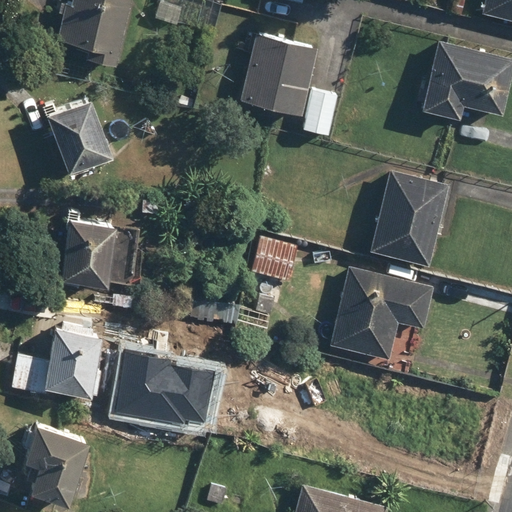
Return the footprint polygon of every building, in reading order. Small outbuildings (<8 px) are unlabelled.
[(74,0),(63,45),(118,58),(131,0),(74,0)] [(185,0),(160,0),(156,14),(179,21),(185,0)] [(511,0),(487,0),(485,9),(511,16),(511,0)] [(254,31),(239,98),(308,113),(305,129),(329,134),(339,90),(308,84),(316,44),(254,31)] [(417,104),(461,114),(463,103),(504,112),(511,77),(511,50),(433,33),(417,104)] [(93,92),(50,108),(72,167),(115,152),(93,92)] [(451,178),(385,164),(368,245),(433,259),(451,178)] [(72,214),(65,273),(110,278),(117,219),(72,214)] [(275,276),(298,278),(300,254),(250,249),(244,318),(271,320),(275,276)] [(330,344),(387,357),(396,318),(426,325),(435,280),(348,261),(330,344)] [(10,316),(0,315),(0,382),(5,383),(10,316)] [(56,319),(49,355),(17,349),(11,382),(50,389),(51,380),(91,387),(101,327),(56,319)] [(89,431),(38,415),(26,454),(41,459),(33,485),(71,495),(89,431)] [(244,511),(256,481),(199,460),(187,491),(242,511),(244,511)] [(391,511),(385,510),(388,498),(307,478),(298,511),(391,511)]
